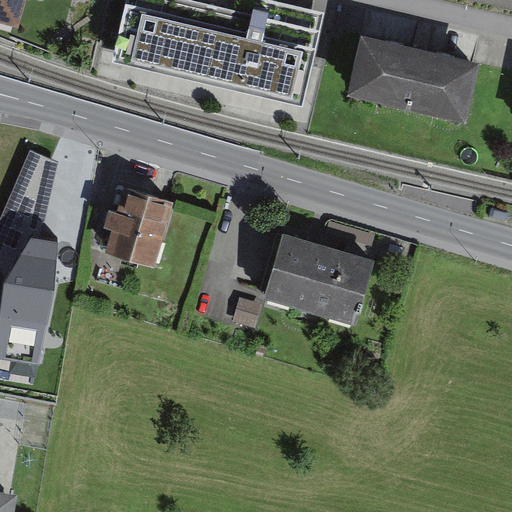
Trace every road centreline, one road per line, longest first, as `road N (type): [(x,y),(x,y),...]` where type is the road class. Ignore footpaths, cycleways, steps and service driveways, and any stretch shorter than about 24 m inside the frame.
road 1 (secondary): [(0,98),(161,133),(511,244)]
road 2 (residential): [(392,0),(511,28)]
